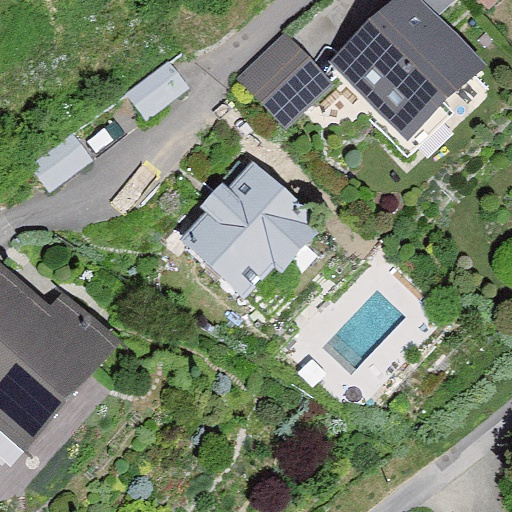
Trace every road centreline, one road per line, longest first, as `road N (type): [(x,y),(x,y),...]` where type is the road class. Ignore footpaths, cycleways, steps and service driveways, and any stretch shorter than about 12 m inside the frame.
road 1 (residential): [(317,0),(194,114),(67,207),(12,222)]
road 2 (residential): [(511,420),(399,511)]
